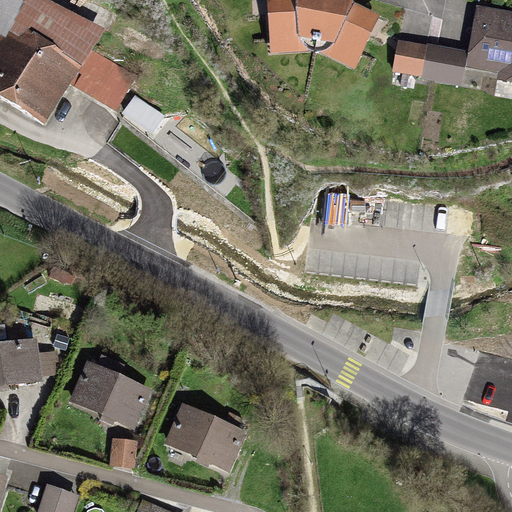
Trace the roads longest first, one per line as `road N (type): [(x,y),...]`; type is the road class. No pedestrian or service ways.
road 1 (secondary): [(0,187),(418,410),(510,447)]
road 2 (residential): [(0,447),(235,511)]
